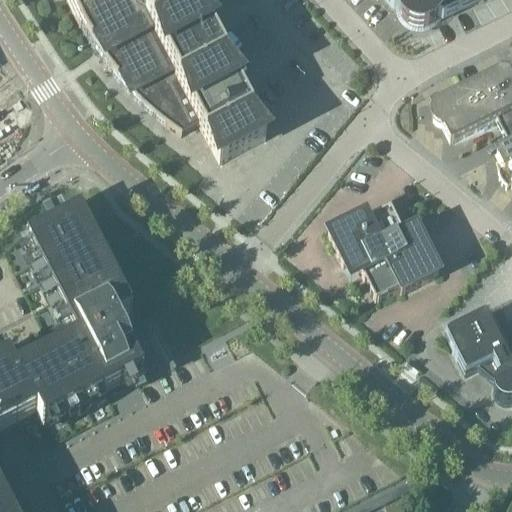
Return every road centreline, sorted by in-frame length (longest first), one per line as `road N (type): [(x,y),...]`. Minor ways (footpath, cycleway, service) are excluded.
road 1 (tertiary): [(484,473),(243,277)]
road 2 (tertiary): [(243,277),(75,138)]
road 3 (residential): [(243,277),(366,126)]
road 4 (residential): [(504,241),(366,126)]
road 5 (tertiary): [(75,138),(0,25)]
road 6 (residential): [(401,83),(511,29)]
